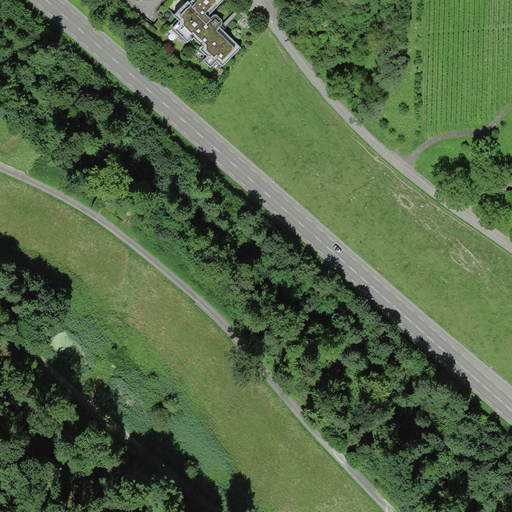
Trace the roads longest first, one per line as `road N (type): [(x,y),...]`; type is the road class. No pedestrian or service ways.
road 1 (secondary): [(44,0),(511,409)]
road 2 (track): [(389,511),(176,279),(86,208),(0,166)]
road 3 (residential): [(511,245),(356,123),(261,0)]
road 4 (track): [(0,327),(219,511)]
